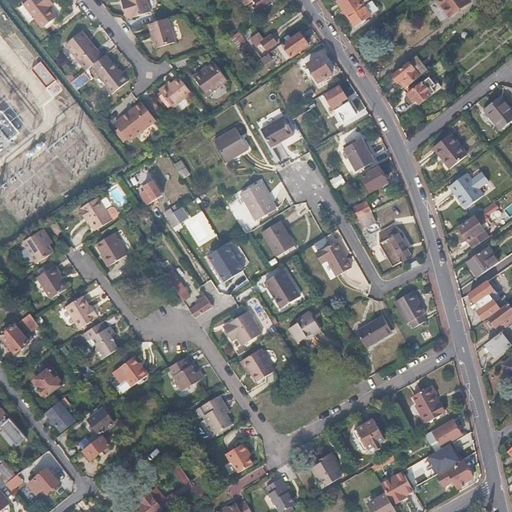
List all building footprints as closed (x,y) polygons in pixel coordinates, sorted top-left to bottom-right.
[(59,15),(51,5),(49,2),(51,0),(27,0),(25,3),(44,27),(59,15)] [(121,7),(125,20),(129,19),(147,14),(142,0),(123,0),(124,4),(125,6),(121,7)] [(245,0),(249,4),(255,0),(256,0),(262,8),(273,0),(245,0)] [(342,0),(340,2),(357,26),(373,15),(366,3),(369,0),(342,0)] [(439,0),(450,16),(471,1),(470,0),(439,0)] [(511,14),(507,8),(492,20),(497,26),(511,14)] [(170,18),(151,24),(158,48),(177,42),(170,18)] [(255,26),(243,34),(248,40),(260,33),(255,26)] [(66,42),(87,68),(92,64),(102,57),(87,38),(89,36),(83,29),(66,42)] [(310,46),(301,32),(284,44),(293,57),(293,58),(310,46)] [(260,33),(248,40),(251,44),(254,42),(255,44),(264,38),(260,33)] [(104,55),(89,36),(87,38),(102,57),(104,55)] [(293,57),(284,44),(279,47),(288,60),(293,57)] [(322,57),(317,48),(315,49),(304,56),(310,64),(322,57)] [(276,56),(273,51),(267,55),(271,59),(276,56)] [(102,57),(92,64),(107,83),(106,84),(113,93),(129,80),(124,73),(123,74),(106,53),(104,55),(102,57)] [(409,62),(393,75),(399,82),(404,79),(410,86),(415,82),(421,77),(429,71),(429,70),(418,56),(409,62)] [(333,74),(322,57),(310,64),(321,82),(333,74)] [(429,70),(429,71),(435,79),(446,70),(440,62),(429,70)] [(216,63),(209,68),(203,73),(202,71),(195,76),(209,95),(229,80),(216,63)] [(77,93),(91,81),(85,74),(71,85),(77,93)] [(174,106),(193,92),(181,76),(173,82),(161,91),(174,106)] [(410,86),(405,90),(415,103),(417,100),(421,104),(436,91),(433,88),(436,85),(433,80),(431,78),(419,87),(415,82),(410,86)] [(160,89),(161,91),(173,82),(171,80),(160,89)] [(433,88),(436,91),(442,86),(439,83),(436,85),(433,88)] [(348,99),(342,87),(327,95),(336,111),(344,107),(342,102),(348,99)] [(511,120),(511,108),(501,95),(484,109),(500,130),(511,120)] [(0,152),(24,133),(20,128),(21,123),(0,96),(0,152)] [(314,101),(313,100),(309,102),(312,107),(316,104),(317,106),(326,101),(323,96),(314,101)] [(130,140),(157,119),(143,101),(134,108),(135,109),(125,118),(123,116),(116,122),(130,140)] [(134,108),(123,116),(125,118),(135,109),(134,108)] [(294,134),(285,117),(263,130),(273,147),(294,134)] [(250,149),(237,128),(215,141),(228,162),(250,149)] [(467,156),(450,134),(434,147),(450,169),(467,156)] [(359,141),(341,151),(354,174),(372,164),(359,141)] [(182,160),(174,165),(183,180),(191,175),(182,160)] [(389,183),(381,169),(364,178),(372,192),(389,183)] [(485,194),(469,172),(449,187),(465,209),(485,194)] [(163,195),(154,181),(145,186),(147,191),(142,194),(149,204),(163,195)] [(276,210),(260,183),(241,194),(258,221),(276,210)] [(120,196),(114,187),(109,190),(115,200),(120,196)] [(79,211),(84,218),(86,217),(88,220),(95,231),(113,220),(98,198),(81,208),(82,209),(79,211)] [(358,218),(371,212),(367,202),(354,208),(358,218)] [(495,203),(488,207),(492,213),(498,209),(495,203)] [(181,223),(174,212),(171,207),(167,209),(171,216),(168,218),(174,228),(181,223)] [(488,207),(483,211),(487,217),(492,213),(488,207)] [(459,227),(473,249),(489,238),(485,232),(490,228),(487,223),(489,221),(487,217),(483,211),(475,216),(459,227)] [(375,222),(371,212),(358,218),(358,219),(362,227),(375,222)] [(296,246),(282,221),(263,232),(278,257),(296,246)] [(413,256),(397,224),(383,231),(386,239),(382,241),(395,265),(413,256)] [(54,253),(49,244),(45,239),(48,237),(44,230),(24,243),(37,264),(54,253)] [(126,255),(113,235),(96,246),(109,266),(126,255)] [(332,245),(328,237),(313,246),(318,253),(332,245)] [(352,269),(338,242),(320,253),(325,262),(329,259),(339,276),(352,269)] [(243,271),(228,245),(209,257),(225,283),(243,271)] [(468,261),(478,278),(500,263),(489,246),(468,261)] [(52,299),(67,289),(59,276),(61,274),(56,267),(39,278),(52,299)] [(173,270),(166,275),(182,298),(189,294),(187,292),(184,287),(173,270)] [(301,297),(285,271),(266,283),(282,310),(301,297)] [(59,276),(67,289),(69,288),(61,274),(59,276)] [(427,312),(414,290),(396,301),(408,323),(412,322),(415,327),(427,320),(424,314),(427,312)] [(500,300),(494,291),(476,304),(480,311),(478,312),(484,321),(500,309),(496,303),(500,300)] [(100,316),(95,309),(93,310),(91,307),(85,297),(67,308),(81,329),(99,319),(98,317),(100,316)] [(203,302),(190,310),(196,318),(213,307),(208,300),(203,302)] [(511,308),(509,304),(489,319),(491,320),(487,323),(490,328),(494,325),(496,328),(503,323),(506,327),(511,322),(511,308)] [(27,308),(20,314),(24,320),(32,314),(27,308)] [(263,334),(249,312),(224,328),(232,341),(238,338),(243,346),(263,334)] [(40,326),(36,320),(32,314),(24,320),(22,321),(31,333),(40,326)] [(302,346),(308,341),(324,332),(314,315),(300,323),(301,326),(294,331),(292,329),(291,330),(302,346)] [(393,332),(383,315),(357,330),(366,347),(393,332)] [(30,342),(17,325),(2,336),(16,353),(30,342)] [(117,334),(113,328),(91,341),(95,348),(93,352),(100,362),(120,349),(113,338),(117,334)] [(324,332),(308,341),(310,344),(325,335),(324,332)] [(511,346),(502,334),(487,346),(497,358),(511,346)] [(261,350),(243,361),(251,374),(258,385),(277,375),(261,350)] [(188,358),(171,368),(176,377),(175,378),(184,392),(205,380),(201,371),(198,373),(188,358)] [(511,358),(503,366),(511,377),(511,358)] [(151,377),(146,369),(144,370),(141,366),(136,360),(116,374),(124,385),(120,388),(125,395),(151,377)] [(251,374),(243,361),(240,363),(248,375),(251,374)] [(43,385),(40,388),(47,396),(63,383),(52,368),(35,381),(37,384),(41,382),(43,385)] [(414,398),(419,405),(424,414),(422,415),(428,424),(446,414),(440,404),(438,405),(434,397),(438,395),(433,387),(414,398)] [(234,424),(228,413),(224,406),(226,405),(222,397),(204,407),(209,415),(206,417),(216,434),(234,424)] [(77,422),(61,401),(47,412),(52,419),(63,433),(77,422)] [(115,423),(104,408),(89,419),(101,434),(115,423)] [(0,430),(11,420),(7,415),(0,421),(0,430)] [(375,420),(358,430),(369,450),(375,447),(376,449),(377,449),(378,450),(379,450),(380,450),(381,449),(382,448),(382,447),(382,446),(381,443),(387,440),(375,420)] [(434,430),(427,435),(433,444),(439,441),(443,446),(462,435),(455,421),(435,432),(434,430)] [(103,435),(84,450),(92,460),(111,445),(103,435)] [(255,464),(251,457),(248,452),(250,450),(246,444),(228,454),(232,462),(233,461),(240,473),(255,464)] [(333,461),(329,454),(307,466),(316,481),(320,479),(324,487),(339,478),(335,470),(331,462),(333,461)] [(177,461),(171,466),(188,489),(195,484),(177,461)] [(382,461),(372,467),(375,472),(385,466),(382,461)] [(473,478),(464,461),(439,475),(444,484),(453,479),(458,489),(465,485),(464,484),(473,478)] [(60,484),(48,469),(29,485),(37,495),(44,489),(48,493),(60,484)] [(7,485),(12,491),(24,482),(19,475),(7,485)] [(0,491),(0,490),(7,485),(0,476),(0,511),(1,511),(11,504),(0,491)] [(279,511),(281,511),(293,505),(289,497),(291,496),(289,492),(292,490),(288,483),(286,484),(282,477),(266,486),(270,493),(269,494),(279,511)] [(202,480),(187,491),(192,499),(208,488),(202,480)] [(349,480),(340,486),(343,491),(352,486),(349,480)] [(149,493),(140,499),(143,503),(135,510),(136,511),(159,511),(163,509),(149,493)] [(397,511),(398,511),(390,498),(372,507),(374,511),(397,511)] [(252,511),(245,500),(237,504),(236,502),(227,507),(223,510),(222,508),(215,511),(252,511)]
